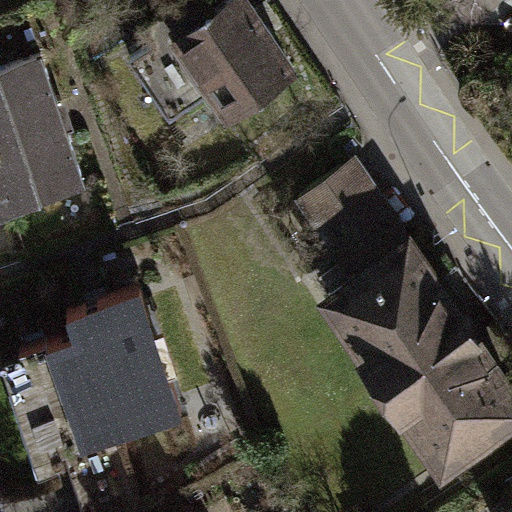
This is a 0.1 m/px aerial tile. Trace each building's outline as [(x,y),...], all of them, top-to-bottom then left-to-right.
[(248,0),(227,0),(210,11),(158,45),(154,39),(129,55),(169,114),(212,86),(227,109),(292,66),(248,0)] [(176,0),(143,22),(154,39),(158,45),(210,11),(202,0),(176,0)] [(0,65),(0,135),(60,116),(39,52),(0,65)] [(0,206),(82,179),(60,116),(0,135),(0,206)] [(399,227),(353,158),(303,191),(347,256),(350,260),(399,227)] [(442,456),(511,409),(511,394),(399,227),(350,260),(347,256),(320,274),(442,456)] [(67,306),(73,325),(18,343),(51,447),(178,406),(139,283),(67,306)] [(511,511),(511,503),(498,511),(511,511)]
